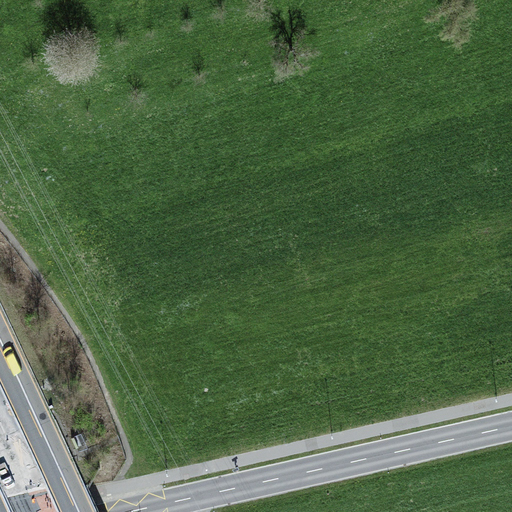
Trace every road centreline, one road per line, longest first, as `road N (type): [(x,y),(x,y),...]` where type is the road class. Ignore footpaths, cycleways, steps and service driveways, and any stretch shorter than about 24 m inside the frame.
road 1 (tertiary): [(511,427),(130,511)]
road 2 (motorway): [(59,511),(0,383)]
